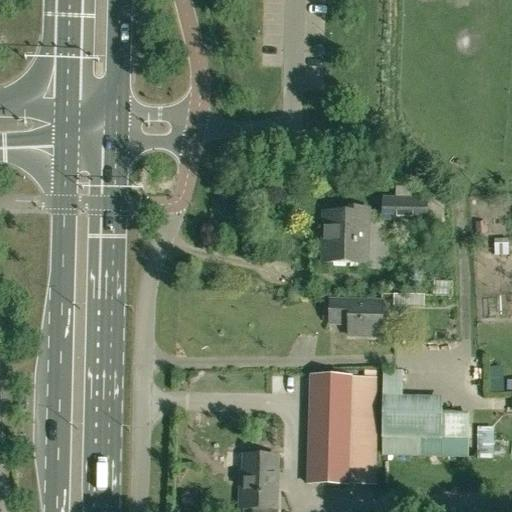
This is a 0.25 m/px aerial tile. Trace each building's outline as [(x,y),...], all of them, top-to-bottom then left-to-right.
[(426,224),(426,200),(419,200),(420,189),(395,188),(394,199),(383,198),(383,217),(382,223),(385,223),(426,224)] [(323,214),(322,264),(364,265),(367,265),(368,217),(368,211),(344,211),(344,215),(323,214)] [(485,223),(474,224),(475,234),(486,234),(485,223)] [(507,240),(493,241),(494,256),(507,256),(507,240)] [(427,287),(409,287),(409,297),(426,298),(427,287)] [(382,302),(330,301),(330,325),(348,325),(348,337),(381,338),(382,302)] [(402,371),(383,370),(381,457),(468,459),(469,439),(442,439),(442,397),(402,397),(402,371)] [(374,486),(375,379),(350,379),(350,378),(310,377),(307,485),(347,486),(374,486)] [(473,429),(472,403),(444,404),(445,430),(473,429)] [(481,446),(499,446),(498,421),(481,421),(481,446)] [(276,511),(277,457),(245,457),(244,484),(239,484),(239,510),(276,511)]
